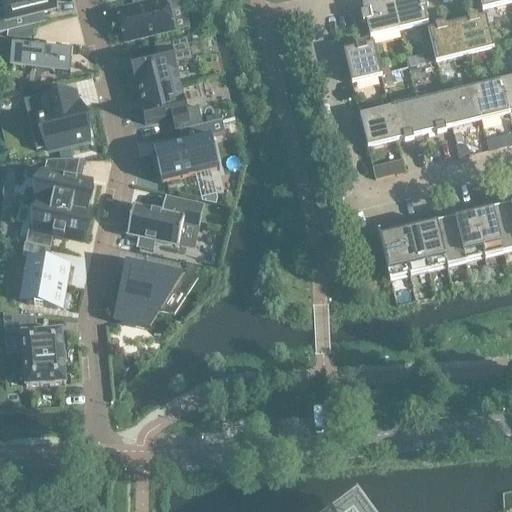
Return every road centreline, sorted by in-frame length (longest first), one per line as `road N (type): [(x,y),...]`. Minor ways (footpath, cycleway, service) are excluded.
road 1 (residential): [(92,0),(127,145),(93,322),(105,461)]
road 2 (unclassified): [(105,461),(280,456),(511,427)]
road 3 (residential): [(511,162),(363,197),(316,16),(334,0)]
